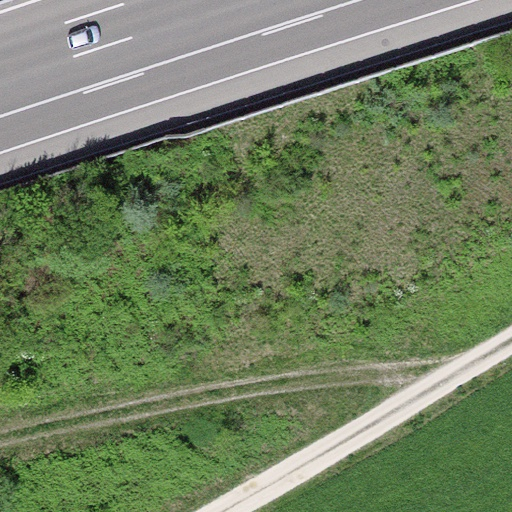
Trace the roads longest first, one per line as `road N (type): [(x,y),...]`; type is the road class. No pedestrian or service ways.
road 1 (track): [(438,383),(325,377),(0,439)]
road 2 (track): [(511,339),(222,511)]
road 3 (motorway): [(0,64),(196,0)]
